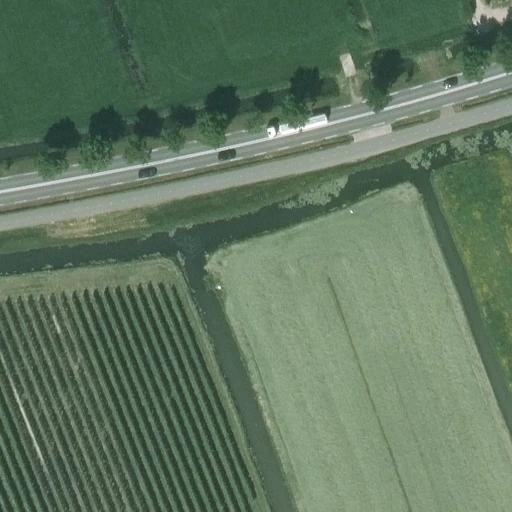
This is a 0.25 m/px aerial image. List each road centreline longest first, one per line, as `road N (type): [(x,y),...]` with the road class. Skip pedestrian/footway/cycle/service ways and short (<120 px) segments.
road 1 (primary): [(0,191),(220,150),(511,71)]
road 2 (unclassified): [(0,222),(294,166),(511,109)]
